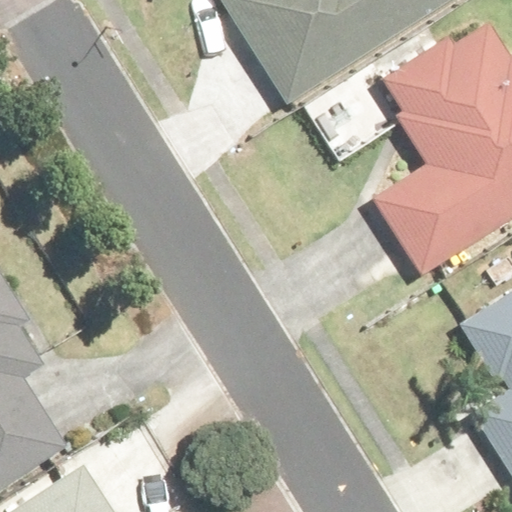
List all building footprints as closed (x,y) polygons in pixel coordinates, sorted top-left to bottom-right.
[(217,0),(285,107),(454,0),(217,0)] [(366,204),(413,279),(511,216),(511,54),(507,58),(481,18),(378,83),(399,116),(392,120),(423,168),(366,204)] [(0,486),(61,450),(16,376),(48,357),(0,276),(0,486)] [(511,477),(511,283),(463,316),(510,385),(468,413),(511,477)] [(116,511),(85,461),(3,511),(116,511)]
